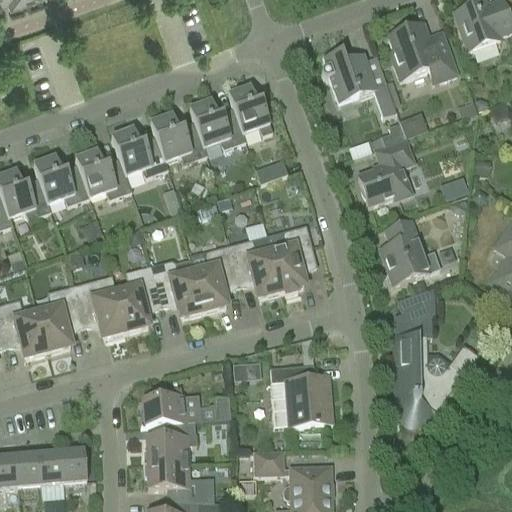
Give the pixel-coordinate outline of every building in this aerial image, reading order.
[(511,38),(501,6),(499,7),(501,11),(487,17),(484,8),(452,20),(466,58),(498,47),(497,43),(511,38)] [(427,44),(422,31),(386,43),(392,58),(388,60),(398,88),(426,78),(431,91),(455,82),(440,40),(427,44)] [(319,80),(319,81),(319,82),(320,83),(320,85),(321,85),(322,86),(324,87),(325,87),(326,86),(328,86),(334,103),(337,112),(355,106),(371,100),(380,125),(395,120),(385,92),(375,64),(363,69),(361,62),(337,71),(334,62),(321,67),(325,75),(323,76),(322,77),(321,77),(320,78),(319,80)] [(0,95),(9,92),(5,82),(0,83),(0,95)] [(244,97),(243,94),(232,101),(226,103),(232,120),(233,120),(244,150),(244,149),(241,142),(256,136),(261,143),(271,140),(260,110),(255,112),(249,95),(244,97)] [(479,102),(472,105),(476,116),(487,112),(485,105),(479,102)] [(461,127),(476,122),(472,108),(456,114),(461,127)] [(194,134),(205,164),(205,163),(202,156),(217,150),(222,158),(244,150),(233,120),(232,120),(216,126),(210,109),(205,111),(204,109),(193,115),(187,117),(193,134),(194,134)] [(155,148),(166,178),(163,170),(179,164),(183,172),(205,164),(194,134),(193,134),(177,140),(171,123),(166,125),(165,123),(154,129),(148,131),(154,148),(155,148)] [(383,155),(404,148),(405,147),(398,130),(387,134),(389,140),(379,144),(383,155)] [(119,170),(130,200),(124,184),(140,178),(144,186),(166,178),(155,148),(154,148),(138,154),(132,137),(127,139),(126,137),(115,143),(109,145),(118,170),(119,170)] [(379,144),(369,147),(374,158),(383,155),(379,144)] [(392,209),(410,202),(400,176),(412,171),(404,148),(383,155),(374,158),(380,176),(356,184),(367,214),(391,206),(392,209)] [(77,176),(88,206),(103,200),(108,208),(130,200),(119,170),(118,170),(102,176),(96,159),(91,161),(90,159),(79,165),(73,167),(76,176),(77,176)] [(38,190),(49,220),(47,212),(62,206),(66,214),(88,206),(77,176),(76,176),(60,182),(54,165),(49,167),(48,165),(37,171),(31,174),(37,190),(38,190)] [(488,181),(488,167),(472,167),(472,181),(488,181)] [(259,191),(286,182),(281,168),(254,178),(259,191)] [(0,207),(10,234),(8,226),(23,220),(27,228),(49,220),(38,190),(37,190),(21,196),(15,179),(10,181),(9,179),(0,183),(0,207)] [(461,185),(455,187),(461,202),(467,200),(461,185)] [(475,192),(468,203),(475,208),(481,207),(486,200),(475,192)] [(175,204),(164,208),(170,224),(181,220),(175,204)] [(227,204),(215,207),(218,219),(230,215),(227,204)] [(461,206),(448,210),(451,218),(458,221),(465,218),(461,206)] [(0,237),(10,234),(0,207),(0,237)] [(511,306),(511,228),(511,229),(498,249),(511,258),(488,290),(511,306)] [(432,260),(422,264),(410,229),(383,238),(389,253),(377,257),(390,293),(428,280),(437,276),(432,260)] [(296,300),(295,296),(302,294),(299,285),(296,280),(299,278),(315,274),(305,233),(279,240),(283,255),(269,258),(280,300),(283,299),(284,303),(296,300)] [(137,237),(125,240),(126,246),(134,251),(140,249),(137,237)] [(251,247),(226,253),(237,294),(252,290),(256,291),(255,296),(258,306),(280,300),(269,258),(265,243),(251,247)] [(201,260),(187,264),(191,279),(202,320),(224,315),(222,305),(218,301),(221,298),(237,294),(226,253),(201,260)] [(12,280),(15,279),(24,276),(21,266),(9,270),(12,280)] [(177,282),(173,267),(148,274),(159,314),(175,310),(179,311),(177,316),(180,326),(202,320),(191,279),(177,282)] [(124,341),(146,335),(144,325),(140,321),(143,318),(159,314),(148,274),(123,280),(127,295),(113,299),(124,341)] [(96,287),(70,294),(81,334),(97,330),(101,331),(100,337),(102,346),(124,341),(113,299),(109,284),(96,287)] [(421,287),(408,292),(412,302),(424,297),(421,287)] [(46,361),(68,355),(66,345),(62,341),(65,339),(81,334),(70,294),(45,300),(49,315),(35,319),(46,361)] [(22,323),(18,307),(0,312),(0,342),(3,355),(19,351),(23,351),(22,357),(24,367),(46,361),(35,319),(22,323)] [(430,382),(429,381),(428,380),(427,379),(426,377),(426,375),(425,374),(425,345),(430,345),(430,311),(392,324),(394,381),(397,381),(398,409),(398,412),(398,414),(399,417),(400,420),(401,423),(402,425),(404,427),(405,427),(415,429),(417,432),(419,431),(422,429),(424,427),(426,425),(428,422),(430,420),(433,423),(460,385),(463,387),(471,376),(469,374),(477,364),(462,353),(442,379),(441,380),(440,381),(438,382),(437,383),(435,383),(433,383),(432,382),(430,382)] [(270,390),(268,390),(272,434),(286,433),(286,435),(331,431),(327,384),(313,385),(312,372),(268,376),(270,390)] [(142,421),(138,421),(139,434),(143,434),(167,432),(167,431),(183,430),(183,429),(193,428),(193,429),(199,428),(216,427),(229,426),(227,403),(214,404),(215,414),(198,415),(197,403),(181,404),(180,404),(178,396),(159,399),(158,398),(157,398),(157,400),(158,406),(141,408),(142,421)] [(143,472),(186,470),(185,454),(195,453),(193,429),(193,428),(183,429),(183,430),(167,431),(167,432),(168,445),(145,446),(145,459),(142,459),(143,472)] [(62,491),(85,489),(82,457),(59,460),(62,491)] [(283,476),(282,458),(252,458),(252,483),(283,483),(283,482),(289,482),(289,492),(287,492),(286,493),(285,493),(283,494),(282,495),(282,497),(281,498),(281,500),(281,501),(281,503),(282,504),(283,505),(284,506),(285,507),(286,507),(288,508),(289,508),(289,511),(329,511),(328,475),(283,476)] [(39,493),(62,491),(59,460),(36,462),(39,493)] [(16,495),(39,493),(36,462),(13,463),(16,495)] [(0,496),(16,495),(13,463),(0,464),(0,496)] [(186,470),(143,472),(143,484),(146,484),(147,497),(165,496),(165,509),(195,510),(212,511),(211,486),(196,487),(186,487),(186,470)]
